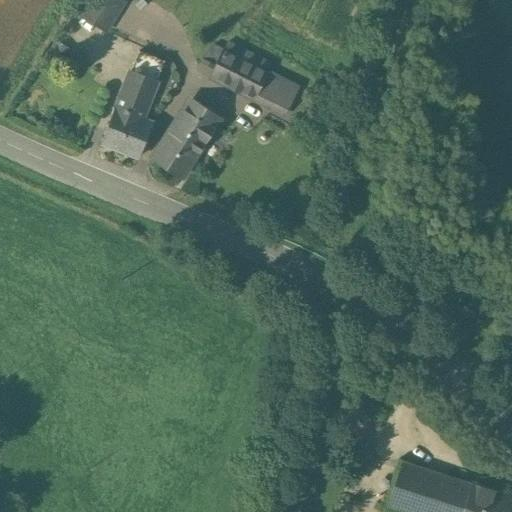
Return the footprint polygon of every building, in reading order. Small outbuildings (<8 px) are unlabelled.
[(123,3),(119,0),(83,0),(75,13),(105,32),(123,3)] [(269,63),(219,42),(206,72),(256,93),(269,63)] [(112,107),(104,104),(91,138),(133,155),(146,121),(141,119),(156,82),(126,71),(112,107)] [(219,123),(193,103),(147,162),(174,182),(219,123)] [(391,511),(449,511),(460,481),(396,460),(380,508),(391,511)] [(501,511),(507,496),(460,481),(449,511),(501,511)]
